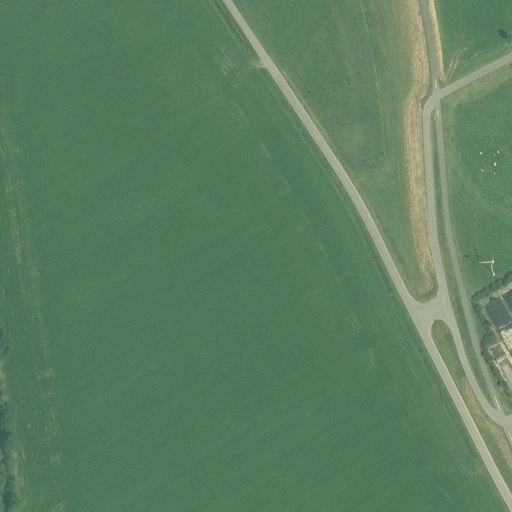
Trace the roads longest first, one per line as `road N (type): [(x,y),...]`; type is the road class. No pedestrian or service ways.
road 1 (unclassified): [(415,320),(327,151),(226,0)]
road 2 (unclassified): [(415,320),(446,299),(431,220),(427,107),(511,56)]
road 3 (unclassified): [(511,502),(415,320)]
